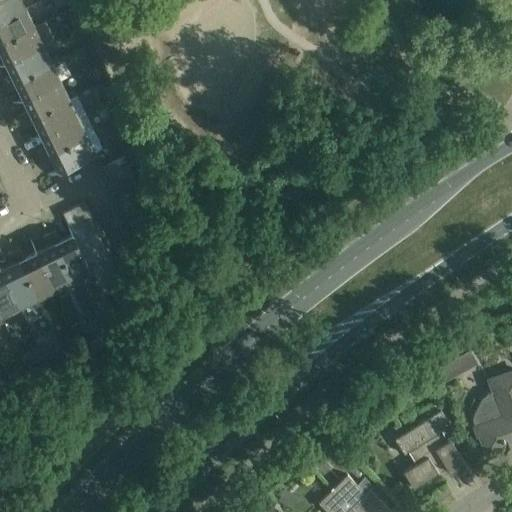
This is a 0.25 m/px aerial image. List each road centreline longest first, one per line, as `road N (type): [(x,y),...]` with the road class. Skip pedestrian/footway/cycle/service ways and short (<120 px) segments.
road 1 (secondary): [(511,143),(435,194),(232,359),(73,511)]
road 2 (secondary): [(154,511),(386,308),(511,221)]
